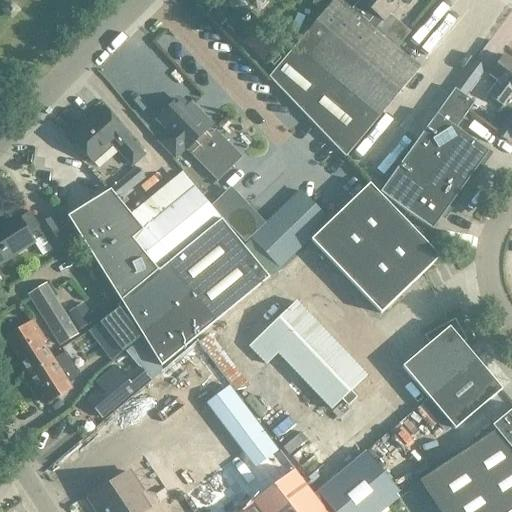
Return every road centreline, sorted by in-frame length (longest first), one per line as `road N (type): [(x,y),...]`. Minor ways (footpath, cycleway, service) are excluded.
road 1 (unclassified): [(0,139),(137,0)]
road 2 (unclassified): [(511,322),(497,306),(488,272),(490,238),(511,201)]
